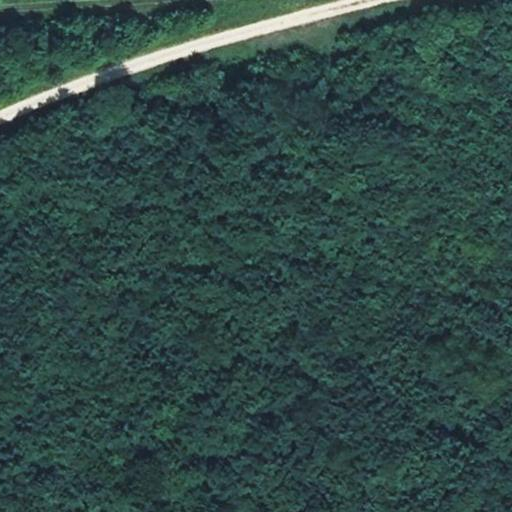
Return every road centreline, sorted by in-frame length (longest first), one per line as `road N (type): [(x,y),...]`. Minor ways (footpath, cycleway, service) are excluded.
road 1 (track): [(368,0),(164,55),(0,118)]
road 2 (track): [(0,28),(309,0)]
